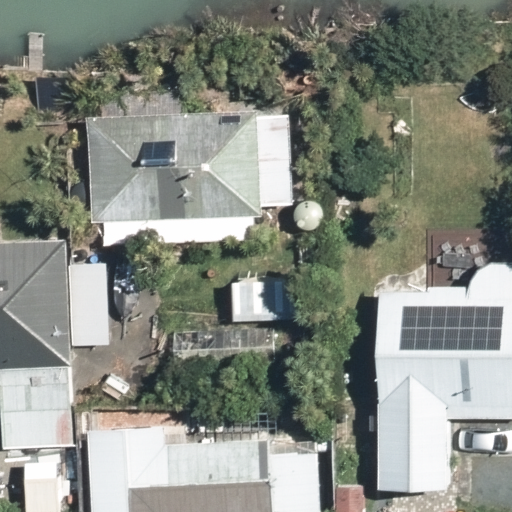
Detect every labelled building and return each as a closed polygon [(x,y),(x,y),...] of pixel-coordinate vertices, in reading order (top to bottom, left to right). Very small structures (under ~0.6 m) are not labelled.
[(268,104),(112,109),(98,110),(102,213),(112,213),(113,240),(260,235),(259,210),(270,209),(270,199),(300,198),(297,108),(268,109),(268,104)] [(74,258),(73,234),(0,237),(0,362),(7,362),(10,440),(82,437),(78,337),(115,336),(112,256),(74,258)] [(511,255),(502,256),(491,260),(482,270),(478,286),(391,285),(391,480),(458,480),(457,410),(511,410),(511,255)] [(241,276),(242,314),(326,313),(325,274),(241,276)] [(294,511),(328,510),(324,447),(279,449),(278,431),(172,437),(171,420),(93,425),(98,511),(294,511)] [(342,511),(369,511),(369,483),(342,484),(342,511)]
